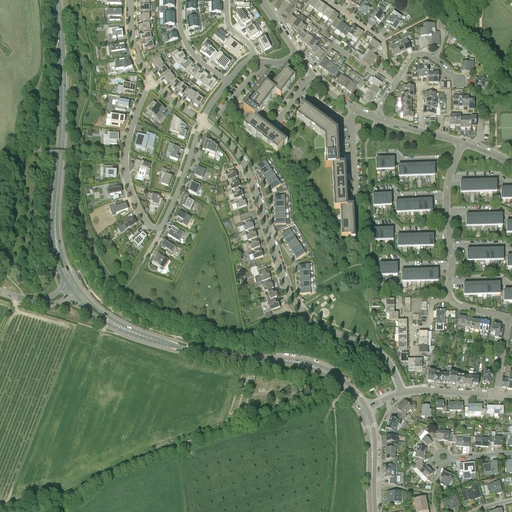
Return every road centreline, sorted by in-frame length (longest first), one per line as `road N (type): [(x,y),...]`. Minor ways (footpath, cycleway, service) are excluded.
road 1 (residential): [(401,393),(373,349),(303,313),(287,290),(248,170),(201,121)]
road 2 (track): [(13,511),(190,440),(332,400)]
road 3 (secondary): [(55,211),(63,97),(57,0)]
road 4 (residential): [(159,229),(145,222),(125,169),(149,79)]
road 5 (secondary): [(286,360),(216,356),(158,341)]
